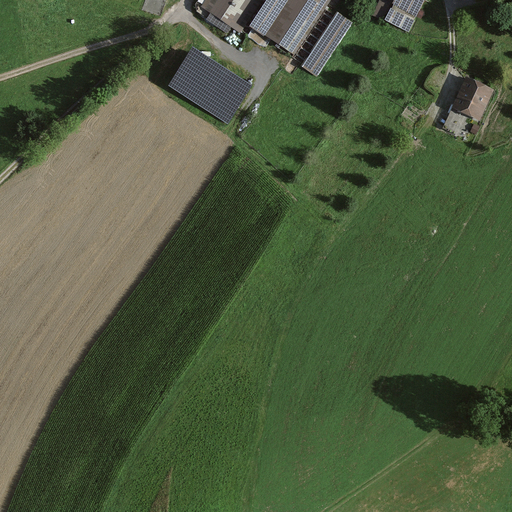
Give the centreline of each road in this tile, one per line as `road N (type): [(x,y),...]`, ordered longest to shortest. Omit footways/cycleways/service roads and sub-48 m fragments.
road 1 (track): [(163,26),(0,181)]
road 2 (track): [(0,77),(163,26)]
